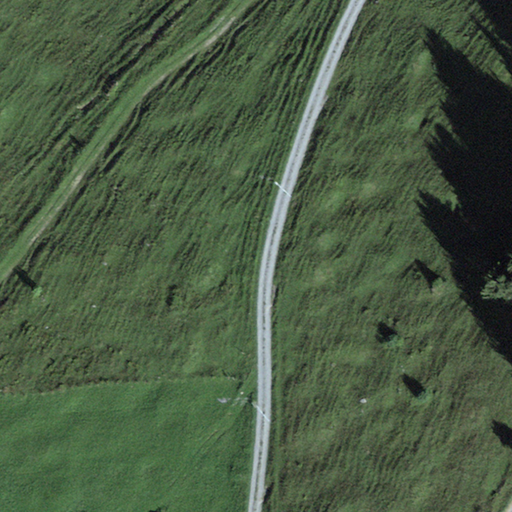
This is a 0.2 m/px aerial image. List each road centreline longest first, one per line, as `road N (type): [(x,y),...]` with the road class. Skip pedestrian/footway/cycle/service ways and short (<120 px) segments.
road 1 (track): [(246,511),(263,255),(317,74),(351,0)]
road 2 (track): [(0,264),(35,232),(148,77),(244,0)]
